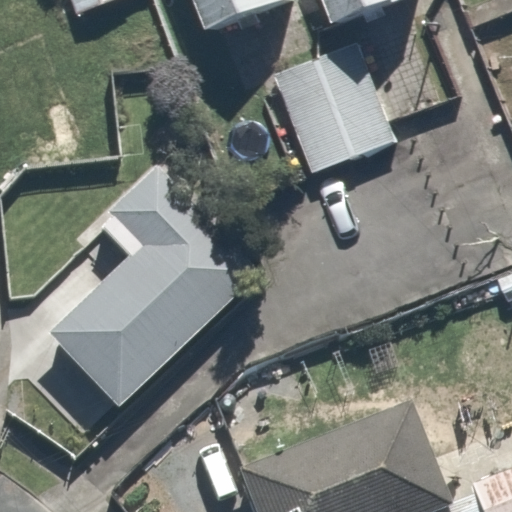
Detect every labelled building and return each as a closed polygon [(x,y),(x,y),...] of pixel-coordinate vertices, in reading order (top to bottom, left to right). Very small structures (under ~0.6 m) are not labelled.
[(313,0),(243,0),(265,43),(321,16),(313,0)] [(370,0),(378,15),(407,0),(370,0)] [(43,33),(0,50),(0,182),(31,258),(121,221),(43,33)] [(355,39),(289,75),(345,176),(411,140),(355,39)] [(478,511),(473,497),(459,503),(422,414),(248,486),(258,511),(478,511)] [(511,511),(511,478),(484,488),(491,511),(511,511)]
